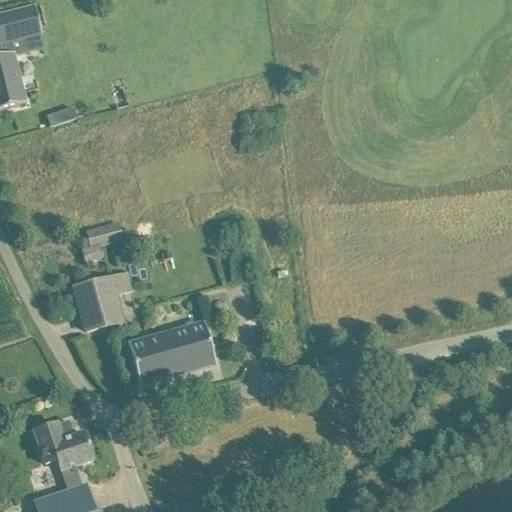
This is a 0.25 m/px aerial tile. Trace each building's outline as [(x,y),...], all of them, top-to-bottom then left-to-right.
[(0,111),(26,105),(10,43),(41,36),(34,8),(0,16),(0,111)] [(122,242),(118,226),(86,234),(91,250),(122,242)] [(103,260),(99,248),(91,250),(90,249),(81,252),(84,264),(103,260)] [(74,290),(79,309),(86,333),(122,324),(110,280),(74,290)] [(215,365),(204,325),(128,346),(140,387),(215,365)] [(93,462),(84,435),(71,439),(66,425),(68,424),(68,423),(57,427),(57,425),(34,433),(45,466),(56,462),(60,474),(60,473),(67,494),(82,489),(75,468),(93,462)] [(82,489),(67,494),(36,504),(37,508),(38,511),(93,511),(85,488),(82,489)]
